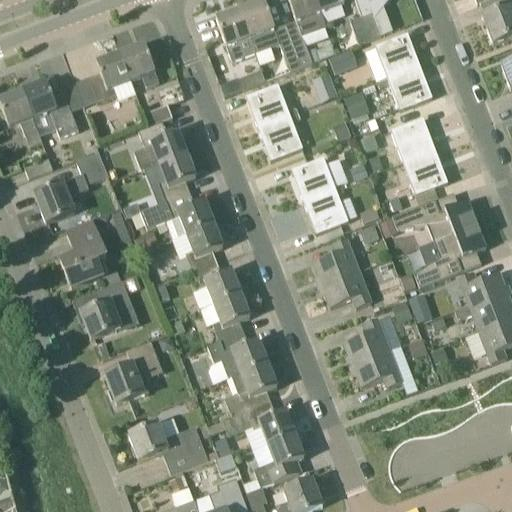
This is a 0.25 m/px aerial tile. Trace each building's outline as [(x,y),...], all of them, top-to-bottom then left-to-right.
[(326,32),(320,17),(319,18),(312,0),(286,0),(301,41),(326,32)] [(312,0),(319,18),(320,17),(344,9),(340,0),(312,0)] [(390,0),(357,0),(354,2),(361,22),(370,44),(381,40),(374,21),(390,0)] [(499,0),(473,0),(477,9),(499,0)] [(511,0),(500,0),(504,12),(481,20),(492,48),(511,40),(511,0)] [(257,57),(280,49),(264,4),(241,13),(257,57)] [(232,67),(257,57),(241,13),(215,22),(232,67)] [(358,48),(370,44),(361,22),(350,26),(358,48)] [(375,86),(377,85),(386,82),(419,69),(407,38),(375,51),(375,53),(365,58),(375,86)] [(292,49),(300,71),(312,67),(303,45),(292,49)] [(141,82),(145,92),(159,87),(144,49),(121,57),(131,86),(141,82)] [(289,75),(300,71),(292,49),(281,53),(289,75)] [(350,55),(328,64),(334,79),(356,70),(350,55)] [(113,93),(131,86),(121,57),(96,67),(100,78),(89,82),(98,105),(116,99),(113,93)] [(511,65),(500,70),(510,94),(511,93),(511,65)] [(388,88),(398,114),(432,103),(419,69),(386,82),(388,88)] [(243,95),(265,86),(261,74),(238,83),(242,93),(243,95)] [(329,78),(311,85),(320,107),(337,101),(329,78)] [(242,93),(238,83),(238,82),(220,89),(224,100),(242,93)] [(379,91),(388,88),(386,82),(377,85),(379,91)] [(78,135),(69,111),(62,92),(50,96),(46,86),(23,95),(41,141),(57,135),(60,142),(78,135)] [(296,112),(286,116),(276,91),(245,102),(258,134),(298,118),(296,112)] [(40,141),(41,141),(23,95),(0,103),(0,109),(8,132),(20,128),(29,151),(42,146),(40,141)] [(367,117),(369,116),(361,95),(344,101),(353,126),(368,120),(367,117)] [(148,131),(162,126),(172,122),(167,109),(143,119),(148,131)] [(300,154),(290,127),(300,123),(298,118),(258,134),(270,166),(300,154)] [(403,169),(435,157),(423,123),(390,135),(403,169)] [(332,130),(338,145),(350,140),(344,124),(332,130)] [(141,175),(145,174),(158,169),(186,158),(177,134),(166,138),(162,126),(148,131),(139,135),(146,152),(134,157),(141,175)] [(360,143),(364,156),(378,151),(373,139),(360,143)] [(75,165),(85,190),(108,181),(105,173),(112,171),(108,160),(101,163),(99,157),(89,161),(75,165)] [(403,169),(415,199),(447,187),(435,157),(403,169)] [(165,206),(189,196),(185,186),(195,182),(186,158),(158,169),(164,186),(158,188),(165,206)] [(382,172),(378,159),(368,163),(373,175),(382,172)] [(303,206),(335,193),(323,162),(291,175),(303,206)] [(28,184),(47,176),(53,174),(48,163),(24,172),(28,184)] [(368,180),(362,167),(361,167),(349,172),(354,185),(368,180)] [(75,218),(69,201),(80,197),(75,183),(34,198),(46,228),(75,218)] [(315,239),(348,227),(335,193),(303,206),(315,239)] [(180,221),(181,225),(188,242),(214,231),(204,204),(194,208),(189,196),(165,206),(140,216),(147,234),(180,221)] [(394,215),(402,212),(397,200),(389,204),(394,215)] [(439,217),(435,206),(435,205),(391,221),(396,234),(427,230),(433,246),(476,229),(467,206),(439,217)] [(137,207),(123,213),(127,221),(140,215),(137,207)] [(364,227),(378,221),(374,211),(360,217),(359,217),(363,227),(364,227)] [(121,241),(129,238),(120,215),(111,218),(121,241)] [(391,222),(378,227),(384,242),(385,242),(396,238),(391,223),(391,222)] [(71,292),(102,280),(103,280),(98,266),(108,262),(93,225),(66,235),(74,258),(60,264),(71,292)] [(359,236),(364,247),(378,241),(374,230),(373,229),(359,235),(359,236)] [(457,264),(485,253),(476,229),(433,246),(439,262),(414,279),(419,292),(462,276),(457,264)] [(194,280),(217,270),(212,256),(222,252),(214,231),(188,242),(193,255),(185,258),(186,261),(175,265),(181,280),(192,276),(194,280)] [(63,235),(53,239),(60,258),(71,254),(63,235)] [(153,235),(133,243),(139,255),(158,247),(153,235)] [(321,290),(359,275),(347,244),(332,249),(335,258),(312,267),(321,290)] [(215,312),(241,301),(231,274),(220,278),(217,270),(194,280),(200,294),(207,291),(215,312)] [(102,280),(106,292),(122,286),(117,274),(103,280),(102,280)] [(355,312),(371,305),(359,275),(321,290),(330,313),(351,303),(355,312)] [(410,277),(399,281),(403,295),(416,291),(410,277)] [(499,277),(480,284),(475,286),(471,277),(457,282),(460,289),(467,309),(468,310),(470,315),(508,300),(503,289),(499,277)] [(122,286),(127,297),(141,291),(137,280),(122,286)] [(134,317),(127,297),(122,286),(106,292),(98,295),(100,300),(102,308),(80,317),(91,344),(121,332),(116,322),(134,317)] [(170,301),(164,288),(155,291),(160,305),(170,301)] [(457,325),(472,319),(474,326),(479,337),(511,324),(511,311),(508,300),(470,315),(468,310),(454,316),(457,325)] [(209,355),(244,340),(239,326),(249,322),(241,301),(215,312),(220,326),(213,329),(215,333),(220,345),(207,350),(209,355)] [(412,323),(405,305),(391,310),(397,328),(412,323)] [(432,321),(428,311),(413,317),(416,326),(432,321)] [(434,335),(445,330),(442,322),(430,326),(434,335)] [(180,323),(169,327),(174,339),(185,335),(180,323)] [(352,369),(390,354),(378,324),(363,330),(366,340),(343,347),(352,369)] [(506,363),(502,354),(511,350),(511,324),(479,337),(481,344),(491,369),(506,363)] [(175,351),(170,339),(158,345),(163,356),(175,351)] [(232,386),(268,371),(258,344),(247,348),(244,340),(209,355),(214,368),(224,364),(232,386)] [(413,362),(425,358),(427,357),(422,343),(408,348),(408,349),(413,362)] [(110,361),(104,345),(96,348),(102,364),(110,361)] [(140,386),(163,377),(153,351),(150,346),(126,356),(129,362),(132,368),(104,379),(116,409),(145,398),(140,386)] [(447,363),(443,350),(430,354),(435,368),(447,363)] [(386,393),(402,387),(403,386),(390,354),(352,369),(360,392),(383,384),(386,393)] [(230,422),(270,407),(266,396),(276,392),(268,371),(232,386),(237,399),(224,404),(229,417),(230,422)] [(275,418),(270,407),(230,422),(223,425),(229,440),(252,431),(253,434),(258,432),(265,449),(294,438),(285,414),(275,418)] [(162,457),(169,475),(170,480),(208,465),(195,431),(165,443),(159,427),(128,439),(138,466),(162,457)] [(257,483),(260,492),(262,492),(274,487),(274,488),(298,478),(293,466),(304,463),(294,438),(265,449),(271,466),(253,473),(256,482),(257,483)] [(237,474),(231,459),(215,465),(220,481),(237,474)] [(169,485),(174,495),(187,489),(182,479),(169,485)] [(242,489),(245,497),(260,492),(257,483),(242,489)] [(317,511),(322,510),(313,487),(312,484),(284,494),(285,495),(289,505),(278,509),(279,511),(317,511)] [(238,511),(233,496),(231,491),(208,500),(211,511),(238,511)] [(262,511),(263,511),(262,508),(267,506),(260,492),(245,497),(250,511),(262,511)] [(10,500),(0,503),(0,511),(13,509),(10,500)]
